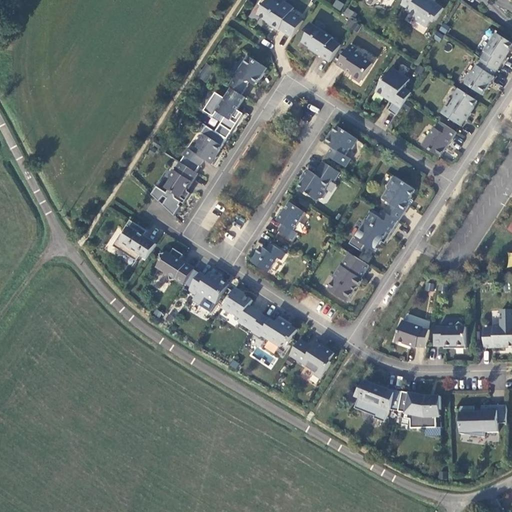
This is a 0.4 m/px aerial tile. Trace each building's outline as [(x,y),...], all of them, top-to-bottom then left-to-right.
[(281,30),(293,38),(304,21),(292,13),(295,9),(285,2),(283,6),(273,0),(263,0),(260,5),(264,8),(259,16),(268,22),(272,25),(271,26),(280,32),(281,30)] [(340,10),(344,4),(337,0),(335,0),(332,6),(340,10)] [(405,0),(402,5),(411,11),(409,13),(417,18),(417,22),(428,28),(433,19),(437,21),(444,9),(432,1),(432,0),(431,0),(405,0)] [(347,8),(343,14),(352,20),(356,13),(347,8)] [(313,51),(331,63),(342,46),(333,40),(334,39),(311,24),(306,33),(309,35),(303,43),(314,50),(313,51)] [(483,60),(498,70),(507,57),(506,56),(511,46),(511,43),(497,34),(485,52),(486,53),(482,60),(483,60)] [(363,81),(373,64),(356,53),(358,50),(351,45),(338,66),(354,76),(355,79),(359,82),(363,81)] [(268,69),(250,57),(244,66),(241,67),(238,72),(238,77),(236,77),(229,87),(232,89),(242,95),(248,86),(248,83),(251,82),(254,85),(257,84),(261,79),(268,69)] [(498,70),(483,60),(479,67),(477,66),(472,75),(469,75),(465,82),(465,84),(483,96),(495,78),(494,77),(498,70)] [(412,93),(405,89),(411,80),(393,68),(377,92),(387,99),(389,98),(392,101),(392,102),(394,103),(389,111),(397,116),(412,93)] [(225,99),(216,93),(205,111),(214,118),(218,112),(226,117),(222,125),(233,132),(238,125),(231,120),(234,117),(237,120),(242,113),(238,110),(246,98),(242,95),(232,89),(225,99)] [(478,102),(459,89),(454,97),(454,101),(449,108),(446,107),(442,114),(462,127),(466,121),(467,121),(472,114),(471,113),(478,102)] [(458,133),(441,122),(436,129),(435,128),(423,146),(441,158),(448,147),(449,147),(458,133)] [(333,149),(328,156),(346,168),(351,160),(346,156),(350,149),(352,150),(358,140),(338,127),(327,145),(333,149)] [(185,157),(181,163),(197,173),(205,160),(212,165),(217,158),(216,157),(223,147),(203,134),(199,142),(199,145),(194,152),(189,149),(184,156),(185,157)] [(197,173),(181,163),(175,171),(174,170),(170,177),(171,181),(166,189),(169,191),(167,193),(158,187),(152,195),(160,202),(165,197),(168,199),(164,206),(175,216),(181,207),(181,206),(182,203),(184,205),(191,194),(189,193),(188,189),(198,174),(197,173)] [(341,173),(324,163),(316,175),(308,170),(304,178),(306,179),(304,183),(299,190),(311,198),(312,197),(319,201),(320,200),(323,199),(327,194),(326,191),(333,180),(336,182),(341,173)] [(391,204),(386,213),(400,222),(410,206),(409,205),(412,200),(411,199),(416,191),(395,177),(388,187),(389,191),(383,199),(391,204)] [(306,213),(290,203),(286,210),(285,209),(278,221),(284,225),(280,232),(294,241),(299,234),(295,231),(306,213)] [(400,222),(386,213),(383,211),(379,217),(370,212),(364,221),(365,222),(360,229),(361,232),(356,239),(376,252),(388,233),(391,235),(400,222)] [(148,260),(158,245),(145,237),(147,233),(144,230),(145,230),(131,221),(124,232),(127,234),(126,237),(122,235),(114,247),(137,262),(141,256),(148,260)] [(287,254),(272,244),(267,250),(262,247),(257,255),(253,263),(269,273),(279,259),(282,261),(287,254)] [(158,268),(170,276),(171,281),(176,280),(185,286),(186,284),(195,270),(181,261),(184,256),(175,249),(171,255),(168,252),(160,255),(162,262),(158,268)] [(355,257),(350,254),(346,260),(351,263),(355,257)] [(370,266),(355,257),(351,263),(346,260),(335,277),(336,280),(329,290),(348,303),(358,288),(359,288),(364,280),(362,279),(370,266)] [(192,288),(190,291),(197,295),(194,301),(212,313),(229,285),(223,281),(219,278),(219,277),(211,272),(208,278),(195,270),(186,284),(192,288)] [(241,318),(239,322),(253,332),(264,316),(264,315),(250,306),(253,301),(236,289),(223,308),(234,315),(234,314),(241,318)] [(485,329),(486,349),(506,348),(506,347),(511,347),(511,311),(502,311),(502,326),(495,326),(495,328),(485,329)] [(261,338),(262,336),(280,347),(283,342),(288,346),(298,330),(291,326),(286,323),(288,321),(280,317),(276,323),(272,320),(271,320),(264,316),(253,332),(261,338)] [(427,348),(430,331),(424,330),(424,329),(403,322),(397,341),(417,349),(418,348),(427,348)] [(438,328),(435,346),(445,346),(452,346),(455,349),(467,349),(467,328),(465,328),(460,323),(455,328),(438,328)] [(318,343),(314,348),(301,340),(291,356),(313,370),(314,374),(321,380),(332,363),(330,361),(335,354),(318,343)] [(400,409),(403,392),(384,389),(366,382),(356,397),(360,398),(356,409),(376,417),(375,419),(386,423),(391,410),(392,411),(393,408),(400,409)] [(433,398),(403,392),(400,409),(399,412),(406,413),(406,419),(412,420),(412,429),(437,428),(437,416),(437,410),(441,410),(441,397),(433,397),(433,398)] [(475,407),(461,407),(461,434),(486,438),(486,433),(499,432),(499,424),(508,424),(507,405),(483,406),(482,410),(482,412),(476,412),(475,409),(475,407)]
